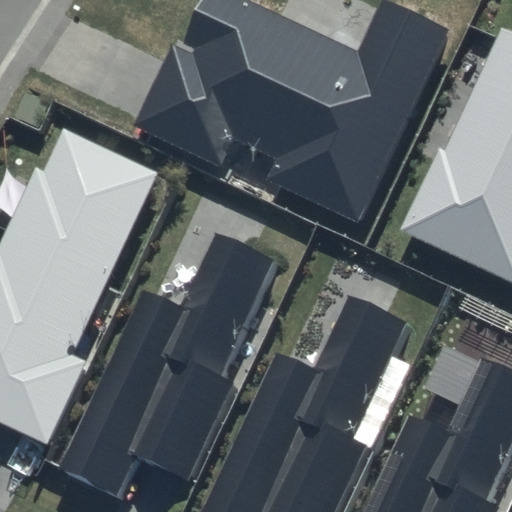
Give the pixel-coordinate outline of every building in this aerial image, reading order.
[(380,0),(357,49),(252,0),(204,0),(181,50),(171,45),(133,125),(221,165),(233,139),(278,160),(269,180),(357,221),(448,28),(386,0),(380,0)] [(511,33),(501,29),(446,148),(440,145),(400,229),(511,281),(511,33)] [(0,423),(46,445),(85,361),(71,355),(155,174),(63,131),(44,172),(35,168),(0,242),(0,423)] [(220,374),(276,258),(219,231),(182,307),(142,288),(57,468),(121,498),(141,454),(190,478),(236,381),(220,374)] [(356,438),(411,322),(354,295),(317,371),(278,352),(201,511),(339,511),(371,445),(356,438)] [(490,499),(511,451),(511,367),(488,356),(452,432),(412,413),(364,511),(502,511),(505,506),(490,499)]
